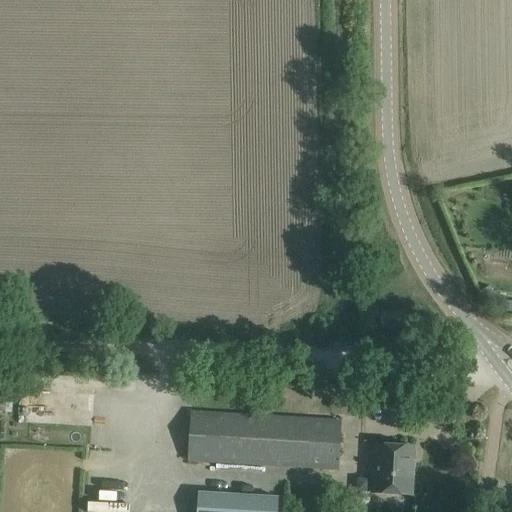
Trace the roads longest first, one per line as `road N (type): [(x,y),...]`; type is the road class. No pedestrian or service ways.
road 1 (track): [(0,351),(477,368)]
road 2 (tertiary): [(385,0),(397,199),(433,277),(511,366)]
